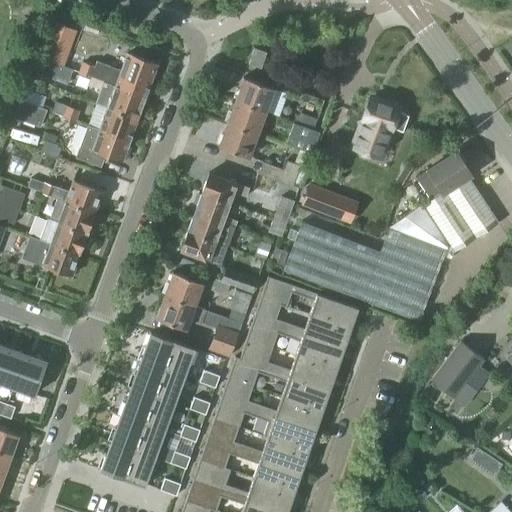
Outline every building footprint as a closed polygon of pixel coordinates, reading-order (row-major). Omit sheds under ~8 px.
[(247,64),(260,69),(266,53),(253,48),(247,64)] [(126,53),(120,71),(150,82),(156,64),(126,53)] [(72,70),(34,56),(29,71),(66,85),(72,70)] [(79,72),(103,81),(145,96),(150,82),(120,71),(96,62),(94,67),(83,63),(79,72)] [(243,77),(234,102),(264,113),(273,88),(243,77)] [(94,104),(106,108),(136,119),(145,96),(103,81),(94,104)] [(12,116),(37,126),(44,109),(18,99),(12,116)] [(350,148),(377,158),(382,143),(386,144),(392,128),(402,131),(408,115),(398,111),(398,110),(396,109),(394,105),(387,102),(383,104),(368,99),(367,100),(350,148)] [(234,102),(225,124),(256,135),(264,113),(234,102)] [(68,107),(64,117),(75,121),(79,111),(68,107)] [(106,108),(98,130),(128,141),(136,119),(106,108)] [(303,115),(300,124),(313,129),(316,119),(303,115)] [(293,123),(285,144),(312,153),(319,133),(293,123)] [(256,135),(225,124),(217,147),(248,158),(256,135)] [(128,141),(98,130),(87,126),(75,157),(100,166),(104,155),(121,161),(128,141)] [(416,177),(430,199),(467,176),(470,174),(463,163),(465,162),(459,153),(457,155),(455,151),(416,177)] [(258,174),(292,186),(299,166),(286,161),(283,170),(262,162),(258,174)] [(208,173),(200,194),(228,204),(231,196),(244,201),(248,188),(208,173)] [(477,191),(467,176),(430,199),(389,226),(379,251),(300,221),(282,270),(418,322),(443,256),(450,258),(453,252),(498,223),(481,198),(478,200),(473,193),(477,191)] [(30,178),(27,186),(94,210),(102,190),(72,179),(68,192),(30,178)] [(0,184),(0,202),(18,208),(24,193),(0,184)] [(333,217),(340,196),(308,185),(301,206),(333,217)] [(62,210),(57,222),(86,233),(94,210),(27,186),(41,191),(40,193),(56,199),(53,207),(62,210)] [(200,194),(193,213),(234,227),(234,225),(222,221),(228,204),(200,194)] [(281,196),(272,219),(285,224),(294,201),(281,196)] [(18,208),(0,202),(0,219),(13,224),(18,208)] [(187,231),(226,245),(227,246),(234,227),(193,213),(187,231)] [(47,218),(39,239),(79,253),(86,233),(57,222),(47,218)] [(285,224),(272,219),(268,232),(281,237),(285,224)] [(226,245),(187,231),(180,251),(219,265),(226,245)] [(21,258),(71,275),(79,253),(39,239),(29,236),(21,258)] [(253,255),(256,256),(264,259),(270,245),(262,241),(259,240),(253,255)] [(270,262),(271,263),(282,267),(287,253),(277,249),(275,248),(270,262)] [(220,281),(252,293),(257,279),(225,268),(220,281)] [(172,272),(163,296),(194,306),(202,283),(172,272)] [(267,276),(260,297),(286,306),(291,292),(313,300),(308,314),(350,328),(357,307),(267,276)] [(231,309),(228,318),(241,323),(252,296),(235,290),(228,308),(231,309)] [(194,306),(163,296),(155,318),(185,330),(189,319),(201,323),(205,310),(194,306)] [(260,297),(253,317),(343,348),(350,328),(308,314),(304,328),(275,318),(280,305),(285,307),(286,306),(260,297)] [(241,323),(228,318),(221,316),(208,349),(228,356),(237,332),(241,323)] [(253,317),(245,338),(272,347),(277,333),(299,341),(294,355),(336,369),(343,348),(253,317)] [(150,331),(140,359),(184,375),(194,347),(150,331)] [(234,356),(234,357),(329,390),(330,385),(336,369),(294,355),(289,369),(267,361),(272,347),(245,338),(239,358),(234,356)] [(460,341),(430,380),(464,405),(476,390),(465,382),(479,364),(483,358),(460,341)] [(24,354),(4,346),(0,357),(0,382),(12,387),(24,354)] [(46,361),(24,354),(12,387),(34,395),(46,361)] [(234,357),(227,378),(252,386),(257,372),(285,381),(280,396),(322,410),(326,398),(329,390),(234,357)] [(140,359),(130,386),(174,402),(184,375),(140,359)] [(198,380),(206,383),(211,371),(202,368),(198,380)] [(211,371),(206,383),(214,386),(219,374),(211,371)] [(227,378),(220,398),(315,431),(322,410),(280,396),(275,410),(247,400),(252,386),(227,378)] [(174,402),(130,386),(120,413),(165,430),(174,402)] [(188,408),(196,410),(201,399),(193,396),(188,408)] [(220,398),(213,418),(238,427),(243,412),(267,421),(262,435),(308,451),(315,431),(220,398)] [(201,399),(196,410),(205,413),(209,401),(201,399)] [(15,406),(6,404),(2,416),(10,418),(15,406)] [(120,413),(110,440),(155,457),(165,430),(120,413)] [(213,418),(206,439),(301,471),(308,451),(262,435),(262,436),(266,437),(261,451),(233,441),(238,427),(213,418)] [(178,435),(187,438),(191,426),(183,423),(178,435)] [(191,426),(187,438),(195,441),(199,429),(191,426)] [(0,452),(10,456),(18,435),(0,428),(0,452)] [(206,439),(199,459),(229,470),(230,469),(224,467),(229,453),(257,463),(252,478),(294,492),(301,471),(206,439)] [(155,457),(110,440),(100,469),(144,485),(155,457)] [(477,448),(469,459),(493,475),(501,463),(477,448)] [(177,465),(181,453),(173,450),(169,462),(177,465)] [(0,476),(2,478),(10,456),(0,452),(0,476)] [(189,456),(181,453),(177,465),(185,468),(189,456)] [(199,459),(192,480),(285,511),(286,511),(294,492),(252,478),(247,492),(225,484),(229,470),(199,459)] [(167,492),(171,480),(163,477),(159,489),(167,492)] [(180,483),(171,480),(167,492),(175,495),(180,483)] [(285,511),(192,480),(185,500),(215,511),(220,496),(243,504),(240,511),(285,511)] [(185,500),(180,511),(208,511),(209,509),(215,511),(185,500)]
